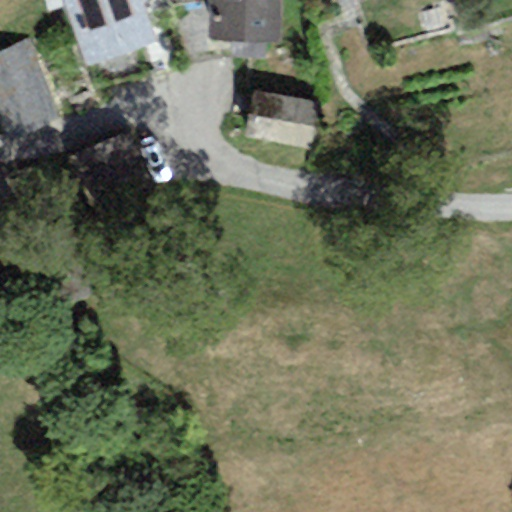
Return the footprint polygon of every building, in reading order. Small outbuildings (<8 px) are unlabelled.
[(62,0),(83,60),(152,37),(139,0),(62,0)] [(276,42),(277,0),(209,0),(208,39),(276,42)] [(56,113),(27,34),(0,43),(0,123),(3,132),(56,113)] [(302,146),(310,102),(252,91),(244,135),(302,146)] [(89,216),(37,237),(64,305),(129,279),(109,231),(163,210),(130,129),(65,155),(89,216)] [(0,230),(18,223),(0,176),(0,230)]
